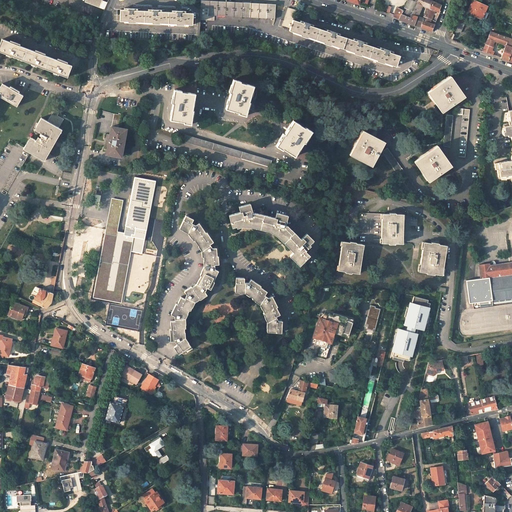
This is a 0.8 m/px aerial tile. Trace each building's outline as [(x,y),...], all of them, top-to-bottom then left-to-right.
[(100,0),(83,0),(81,4),(96,10),(98,5),(100,0)] [(202,0),(201,20),(204,20),(213,21),(215,21),(215,16),(222,16),(230,16),(240,17),(251,17),(261,18),(271,19),(275,19),(276,4),(271,4),(260,3),(250,3),(239,2),(229,2),(218,1),(205,1),(202,0)] [(407,0),(403,10),(401,14),(410,18),(412,14),(413,13),(417,3),(416,3),(417,0),(407,0)] [(433,1),(429,0),(417,0),(416,3),(417,3),(413,13),(418,15),(423,5),(428,7),(430,8),(433,1)] [(488,7),(473,0),(468,12),(474,15),(474,14),(482,18),(488,7)] [(428,7),(424,19),(421,27),(432,31),(434,24),(430,23),(435,11),(439,13),(440,11),(439,11),(441,5),(433,1),(430,8),(428,7)] [(395,17),(399,19),(401,14),(403,10),(398,7),(393,15),(395,17)] [(153,22),(153,24),(161,24),(161,23),(177,24),(177,25),(186,26),(186,24),(193,25),(193,13),(186,13),(186,11),(179,11),(173,10),(173,12),(162,11),(162,10),(155,9),(149,9),(149,11),(138,10),(138,8),(131,8),(125,8),(125,9),(121,9),(120,21),(129,21),(129,22),(137,23),(137,22),(153,22)] [(288,8),(286,14),(294,17),(296,10),(288,8)] [(293,20),(294,17),(286,14),(282,26),(290,28),(289,31),(301,35),(301,36),(308,39),(309,37),(324,42),(323,43),(331,46),(331,45),(354,52),(353,54),(361,56),(362,55),(376,60),(376,61),(384,64),(384,63),(396,67),(400,56),(393,53),(393,52),(387,49),(381,47),(380,49),(366,44),(367,43),(360,40),(354,39),(353,40),(339,35),(340,34),(333,31),(327,30),(327,31),(313,27),(314,25),(307,23),(301,21),(301,22),(293,20)] [(399,19),(414,25),(420,26),(421,27),(424,19),(417,16),(412,14),(410,18),(401,14),(399,19)] [(467,19),(460,16),(454,29),(461,32),(467,19)] [(511,49),(511,39),(510,39),(490,31),(484,48),(483,51),(495,56),(496,53),(493,53),(494,51),(492,51),(493,49),(492,48),(493,45),(495,45),(496,42),(505,45),(501,58),(508,60),(511,49)] [(75,67),(6,40),(1,52),(70,79),(75,67)] [(451,77),(428,93),(442,113),(465,97),(451,77)] [(241,81),(234,79),(230,92),(231,92),(227,108),(240,112),(240,113),(247,114),(250,101),(249,101),(250,99),(254,100),(256,92),(252,91),(254,86),(241,82),(241,81)] [(0,99),(18,110),(25,98),(20,95),(4,86),(0,93),(0,99)] [(184,121),(184,122),(192,123),(194,110),(193,110),(196,93),(182,91),(182,90),(175,89),(173,102),(174,103),(171,118),(184,121)] [(463,114),(460,147),(467,147),(470,109),(460,108),(459,114),(463,114)] [(511,110),(509,111),(511,125),(504,126),(505,132),(504,132),(504,136),(508,135),(509,137),(511,136),(511,148),(511,149),(511,150),(511,160),(494,163),(495,170),(497,170),(498,177),(510,175),(511,184),(511,183),(511,110)] [(63,133),(61,132),(66,123),(60,120),(62,116),(55,112),(52,117),(53,118),(49,125),(43,121),(36,133),(42,137),(41,139),(43,140),(41,143),(39,141),(37,144),(32,141),(25,152),(29,155),(44,164),(63,133)] [(125,138),(127,130),(120,128),(123,114),(118,113),(118,115),(115,114),(107,154),(122,157),(123,149),(124,149),(126,138),(125,138)] [(446,114),(443,146),(450,147),(453,115),(446,114)] [(393,125),(388,115),(381,119),(386,128),(393,125)] [(305,128),(293,121),(285,134),(284,134),(277,146),(283,150),(284,149),(295,156),(304,142),(305,143),(312,130),(305,127),(305,128)] [(363,130),(350,154),(372,166),(385,142),(363,130)] [(269,168),(271,161),(272,160),(185,134),(183,142),(269,168)] [(437,145),(415,161),(429,182),(451,166),(437,145)] [(417,189),(387,148),(382,152),(411,194),(417,189)] [(134,177),(124,233),(117,231),(116,236),(105,234),(93,297),(121,303),(130,252),(142,254),(142,253),(156,181),(134,177)] [(105,234),(116,236),(117,231),(123,200),(111,198),(105,234)] [(290,257),(300,267),(310,256),(306,252),(310,246),(314,241),(308,236),(304,241),(288,226),(287,226),(288,216),(277,213),(276,219),(255,213),(255,214),(253,214),(250,205),(240,208),(241,214),(229,218),(233,229),(245,225),(245,226),(248,227),(248,225),(257,228),(257,229),(266,231),(266,230),(274,232),(274,233),(275,234),(276,233),(282,239),(280,240),(287,247),(289,245),(294,251),(290,257)] [(399,218),(364,215),(361,244),(403,248),(403,244),(405,244),(407,224),(406,223),(406,219),(399,218)] [(186,217),(180,230),(190,235),(195,242),(196,242),(203,251),(202,257),(204,258),(204,266),(200,274),(201,275),(197,284),(193,287),(192,286),(185,291),(187,295),(185,298),(181,297),(178,304),(176,303),(171,314),(175,316),(175,321),(171,321),(171,329),(170,329),(171,341),(175,341),(177,345),(174,347),(179,354),(186,350),(191,346),(185,338),(185,329),(186,328),(186,319),(190,310),(191,310),(195,302),(200,299),(200,300),(207,295),(205,291),(207,287),(211,289),(215,282),(213,281),(218,272),(214,270),(214,265),(218,265),(218,257),(217,257),(217,249),(212,249),(210,245),(214,243),(207,233),(206,234),(200,224),(196,226),(192,224),(194,220),(186,217)] [(364,250),(365,246),(354,244),(346,242),(345,246),(344,246),(340,266),(341,266),(340,271),(358,275),(359,270),(361,271),(365,250),(364,250)] [(445,270),(447,254),(446,254),(446,249),(433,248),(425,247),(425,252),(424,252),(422,268),(423,268),(423,272),(444,274),(444,270),(445,270)] [(491,263),(478,265),(480,279),(466,281),(469,304),(473,303),(474,308),(493,306),(493,305),(511,301),(511,261),(491,265),(491,263)] [(267,331),(282,332),(282,321),(278,321),(276,316),(280,314),(277,308),(278,307),(272,296),(269,298),(265,295),(267,292),(260,287),(261,286),(251,280),(249,283),(244,282),(244,279),(236,278),(235,292),(245,293),(252,298),(252,299),(260,304),(264,314),(263,314),(267,322),(267,331)] [(36,286),(35,288),(34,290),(34,292),(37,294),(36,296),(40,299),(37,304),(39,305),(46,309),(51,303),(52,300),(53,293),(36,286)] [(432,299),(413,295),(411,302),(430,307),(432,299)] [(405,317),(404,323),(424,329),(428,316),(430,307),(411,302),(409,302),(405,317)] [(28,307),(16,303),(13,310),(10,309),(8,315),(21,320),(23,315),(24,311),(26,312),(28,307)] [(375,308),(376,306),(370,305),(365,324),(367,325),(366,329),(373,331),(373,329),(375,329),(380,309),(375,308)] [(323,311),(322,315),(317,313),(311,333),(312,334),(315,334),(313,341),(315,342),(312,353),(325,356),(333,329),(338,331),(339,330),(339,328),(344,329),(344,330),(348,319),(347,319),(342,318),(343,315),(331,311),(330,313),(323,311)] [(67,331),(56,328),(53,338),(55,339),(53,345),(63,348),(67,331)] [(397,332),(395,332),(393,341),(392,346),(393,346),(390,357),(403,361),(404,358),(409,359),(415,337),(416,337),(417,332),(398,328),(397,332)] [(9,349),(10,349),(12,342),(12,339),(3,337),(3,336),(0,334),(0,343),(0,344),(0,346),(0,354),(7,356),(9,349)] [(482,359),(485,359),(484,353),(476,354),(477,364),(483,364),(482,359)] [(381,373),(384,357),(379,356),(375,371),(381,373)] [(441,359),(428,361),(425,373),(433,372),(435,370),(443,369),(441,359)] [(95,367),(82,363),(79,374),(91,378),(95,367)] [(24,374),(25,367),(9,365),(7,374),(11,375),(9,385),(6,398),(20,402),(27,374),(24,374)] [(136,384),(142,375),(127,366),(121,376),(136,384)] [(329,372),(330,381),(339,383),(343,375),(337,368),(329,372)] [(47,388),(50,378),(38,375),(38,377),(35,376),(33,384),(32,384),(30,396),(27,395),(24,407),(28,408),(29,404),(36,405),(40,387),(42,388),(42,387),(47,388)] [(159,381),(150,375),(146,382),(145,384),(145,383),(142,389),(150,394),(152,390),(154,392),(157,387),(160,387),(159,383),(158,382),(159,381)] [(315,388),(315,387),(317,388),(317,385),(316,385),(316,383),(300,380),(297,391),(296,391),(290,389),(287,397),(303,401),(306,386),(315,388)] [(93,397),(96,387),(89,385),(86,396),(93,397)] [(409,430),(417,428),(429,426),(435,424),(434,420),(432,420),(428,399),(439,398),(438,391),(427,392),(427,390),(420,391),(418,398),(412,418),(417,417),(418,422),(411,424),(409,430)] [(110,401),(105,419),(119,423),(124,405),(125,406),(127,399),(115,396),(113,402),(110,401)] [(481,399),(484,411),(497,408),(494,396),(481,399)] [(468,402),(471,414),(484,411),(481,399),(468,402)] [(317,410),(321,410),(321,406),(323,407),(323,417),(328,417),(328,418),(336,418),(336,403),(328,402),(325,403),(325,404),(318,403),(314,418),(318,419),(319,414),(316,413),(317,410)] [(72,407),(62,403),(55,427),(65,430),(72,407)] [(205,408),(215,415),(217,412),(207,405),(205,408)] [(365,418),(356,416),(353,432),(361,434),(364,423),(365,418)] [(504,418),(500,419),(503,431),(511,428),(511,417),(510,418),(509,416),(504,417),(504,418)] [(475,425),(482,453),(493,451),(493,454),(495,453),(493,446),(492,438),(490,432),(488,425),(487,421),(475,425)] [(227,426),(217,425),(217,430),(216,430),(216,439),(227,440),(227,426)] [(448,436),(453,434),(452,425),(433,430),(429,431),(430,435),(430,437),(447,433),(448,436)] [(317,442),(318,434),(311,433),(309,444),(317,442)] [(43,438),(31,435),(29,443),(34,445),(31,458),(42,460),(44,450),(43,449),(45,444),(41,443),(43,438)] [(165,444),(160,437),(152,442),(153,443),(145,448),(147,452),(151,450),(155,458),(157,458),(162,456),(158,449),(165,444)] [(248,444),(243,444),(243,454),(257,455),(257,444),(248,443),(248,444)] [(399,464),(404,453),(392,448),(388,460),(399,464)] [(54,450),(50,468),(61,471),(62,466),(64,467),(67,453),(54,450)] [(458,460),(468,459),(467,454),(466,454),(466,450),(458,451),(458,454),(457,454),(458,460)] [(511,456),(508,458),(507,450),(495,453),(493,454),(495,468),(511,464),(511,456)] [(221,458),(220,458),(220,468),(231,468),(231,454),(221,453),(221,458)] [(102,454),(95,458),(98,466),(106,461),(102,454)] [(159,460),(162,464),(169,459),(166,455),(159,460)] [(320,460),(318,461),(317,463),(317,464),(317,466),(318,468),(319,469),(321,470),(323,470),(324,470),(325,469),(326,468),(327,468),(327,466),(327,464),(327,462),(326,461),(325,460),(324,460),(323,459),(321,460),(320,460)] [(88,472),(93,469),(91,461),(83,461),(82,465),(81,472),(88,472)] [(369,477),(373,466),(361,462),(357,474),(369,477)] [(443,466),(431,468),(432,475),(434,475),(435,485),(446,484),(443,466)] [(99,475),(95,468),(93,469),(88,472),(92,479),(99,475)] [(81,478),(80,472),(76,473),(72,474),(74,483),(77,482),(77,479),(81,478)] [(327,474),(321,490),(331,493),(335,481),(331,480),(333,473),(327,474)] [(74,483),(72,474),(58,477),(60,484),(61,483),(62,492),(69,491),(68,488),(71,487),(70,484),(74,483)] [(231,477),(219,476),(218,493),(233,494),(234,481),(231,481),(231,477)] [(395,476),(391,487),(401,490),(403,486),(404,486),(407,480),(395,476)] [(485,483),(493,491),(500,484),(495,479),(493,476),(485,483)] [(457,482),(460,511),(466,511),(464,491),(466,491),(466,486),(457,482)] [(96,494),(101,511),(109,511),(105,499),(108,497),(103,487),(96,490),(97,493),(96,494)] [(257,488),(244,487),(243,504),(246,504),(247,498),(261,499),(262,489),(257,488)] [(161,507),(160,505),(163,502),(165,504),(168,502),(160,490),(155,493),(153,489),(143,495),(146,499),(145,500),(152,510),(156,508),(157,509),(161,507)] [(281,501),(282,491),(278,490),(268,489),(267,500),(281,501)] [(300,491),(290,490),(289,502),(303,503),(303,505),(308,505),(309,492),(300,492),(300,491)] [(510,497),(511,495),(506,490),(503,493),(508,498),(510,497)] [(364,495),(363,510),(368,511),(373,511),(374,511),(375,502),(373,502),(374,496),(364,495)] [(20,507),(20,510),(28,510),(27,503),(31,503),(31,496),(16,496),(16,503),(17,503),(17,507),(20,507)] [(483,511),(482,511),(492,511),(504,511),(504,509),(505,506),(494,505),(495,497),(483,496),(483,498),(482,499),(482,500),(483,500),(483,507),(481,507),(481,511),(483,511)] [(438,511),(431,511),(448,511),(448,509),(450,509),(449,501),(439,502),(440,510),(437,510),(438,511)]
